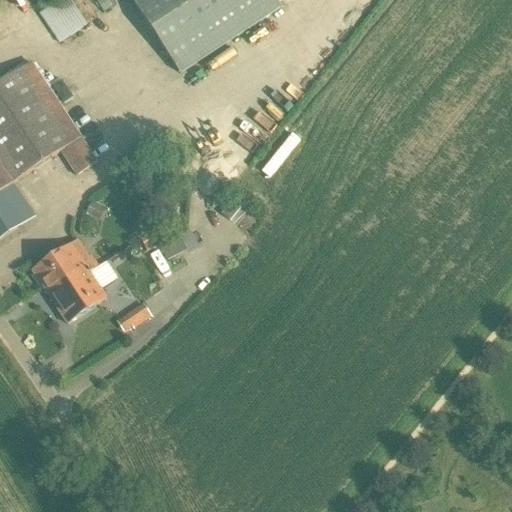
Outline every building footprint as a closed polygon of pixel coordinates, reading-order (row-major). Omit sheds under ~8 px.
[(59,44),(84,28),(87,26),(70,0),(61,0),(39,15),(59,44)] [(142,0),(186,72),(290,9),(284,0),(142,0)] [(98,163),(83,139),(33,63),(0,84),(0,241),(36,217),(14,185),(61,153),(77,177),(98,163)] [(280,89),(275,100),(301,112),(306,101),(280,89)] [(233,171),(213,177),(217,192),(237,186),(233,171)] [(215,213),(214,198),(202,199),(202,213),(215,213)] [(93,202),(86,215),(100,222),(106,209),(93,202)] [(29,232),(11,244),(17,252),(35,239),(29,232)] [(179,237),(160,248),(168,263),(187,251),(179,237)] [(46,292),(94,259),(92,256),(89,257),(78,240),(71,245),(71,246),(32,272),(46,292)] [(94,259),(46,292),(68,326),(107,300),(102,291),(110,286),(99,268),(100,268),(94,259)] [(135,330),(152,318),(144,305),(137,309),(117,323),(124,333),(133,328),(135,330)]
